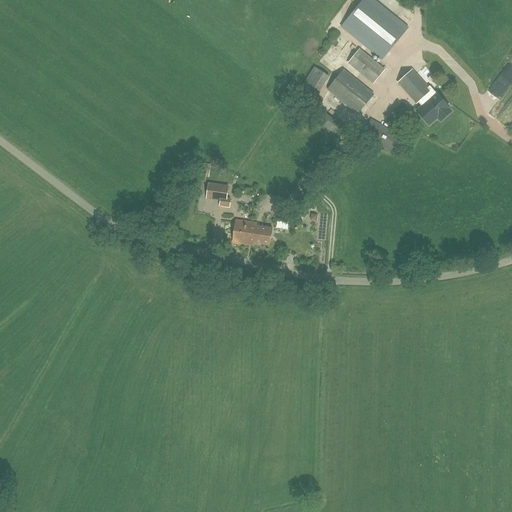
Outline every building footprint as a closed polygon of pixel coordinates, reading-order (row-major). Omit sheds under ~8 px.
[(408,28),(374,0),(362,0),(341,26),(382,60),(408,28)] [(347,63),(373,84),(385,69),(360,48),(347,63)] [(294,96),(310,106),(330,76),(314,66),(294,96)] [(343,69),(327,90),(358,114),(374,94),(343,69)] [(430,90),(412,70),(398,82),(417,102),(419,101),(422,105),(416,110),(429,124),(436,118),(439,121),(451,111),(448,107),(449,106),(436,92),(432,96),(428,92),(430,90)] [(310,117),(341,137),(347,128),(317,107),(310,117)] [(406,140),(371,119),(362,134),(398,154),(406,140)] [(209,184),(206,199),(221,201),(220,206),(230,208),(231,199),(227,198),(229,186),(209,184)] [(293,216),(305,218),(308,203),(295,201),(293,216)] [(249,234),(251,222),(236,220),(232,242),(254,245),(254,243),(255,235),(249,234)] [(257,223),(251,222),(249,234),(255,235),(254,243),(270,245),(272,228),(257,226),(257,223)]
